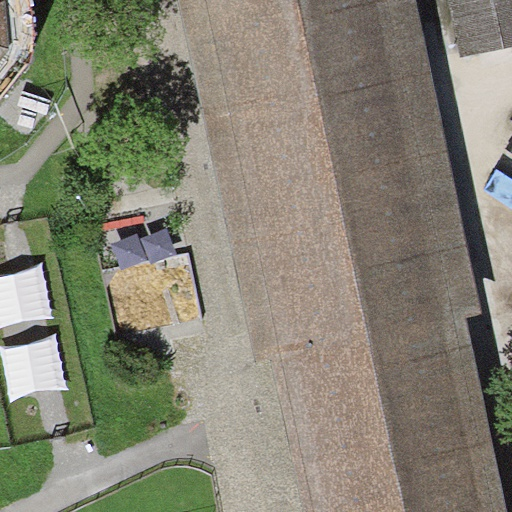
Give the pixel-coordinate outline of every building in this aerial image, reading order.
[(181,0),(227,207),(293,511),(500,511),(461,325),(481,320),(413,0),(181,0)] [(511,0),(447,0),(460,55),(511,43),(511,0)] [(0,77),(14,60),(10,10),(0,2),(0,77)] [(39,267),(0,276),(0,304),(5,324),(51,313),(39,267)] [(56,337),(7,350),(19,397),(68,384),(56,337)]
